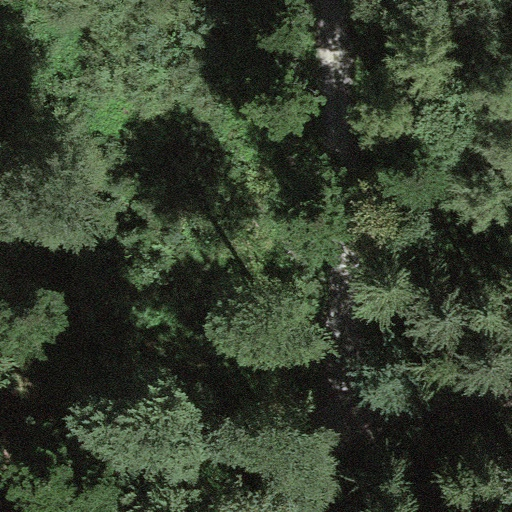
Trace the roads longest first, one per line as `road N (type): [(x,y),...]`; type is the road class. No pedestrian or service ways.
road 1 (track): [(365,400),(360,125),(345,0)]
road 2 (track): [(511,393),(426,389),(365,400),(318,442),(298,511)]
